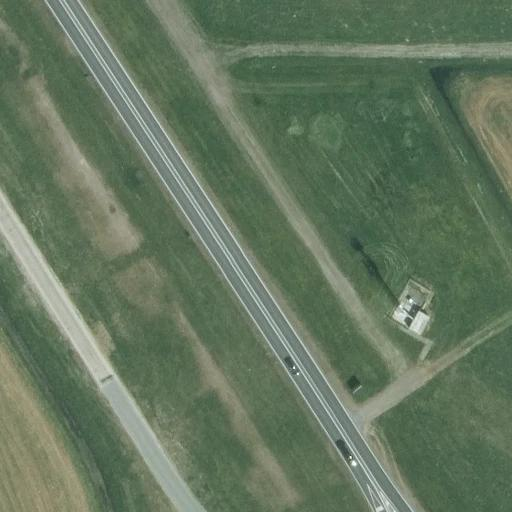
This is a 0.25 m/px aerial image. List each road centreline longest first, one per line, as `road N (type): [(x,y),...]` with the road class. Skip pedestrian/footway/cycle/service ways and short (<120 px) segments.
road 1 (trunk): [(61,0),(370,479)]
road 2 (unclassified): [(190,511),(0,212)]
